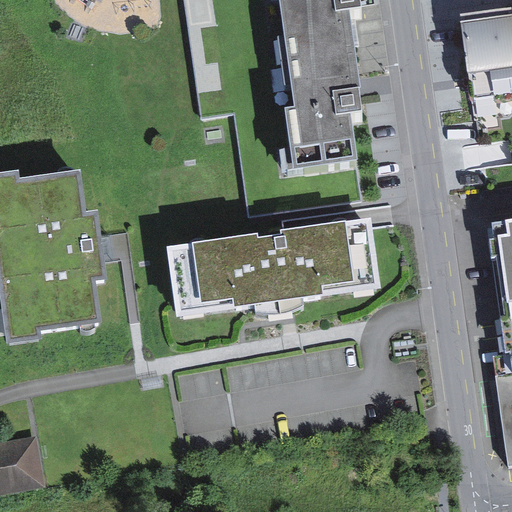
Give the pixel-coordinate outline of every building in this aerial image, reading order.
[(338,0),(261,0),(283,175),(359,166),(353,114),(338,0)] [(494,96),(511,93),(511,7),(482,12),(494,96)] [(76,186),(0,194),(0,344),(92,335),(84,257),(76,186)] [(154,247),(163,320),(372,295),(364,223),(154,247)] [(511,381),(494,383),(506,479),(511,477),(511,241),(493,244),(511,381)] [(36,441),(0,446),(0,499),(44,493),(36,441)]
